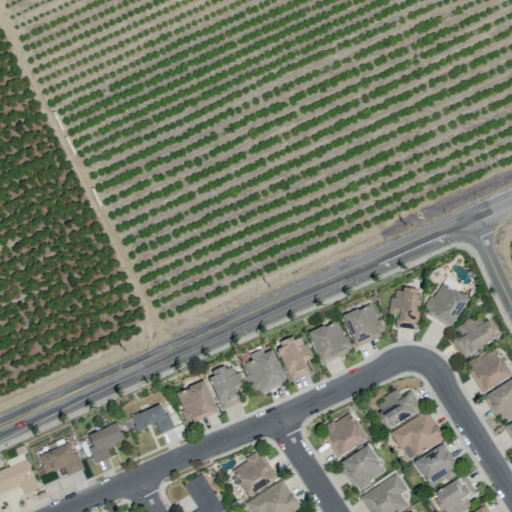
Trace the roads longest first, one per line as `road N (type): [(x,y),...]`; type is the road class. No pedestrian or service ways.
road 1 (tertiary): [(0,429),(511,197)]
road 2 (residential): [(59,511),(404,359)]
road 3 (residential): [(404,359),(439,367),(511,487)]
